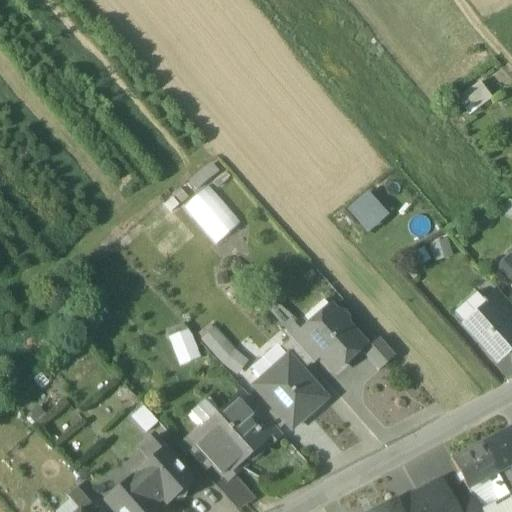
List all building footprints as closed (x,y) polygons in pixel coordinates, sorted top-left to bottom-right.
[(469,113),(492,100),(482,83),(459,96),(469,113)] [(183,207),(216,245),(241,223),(208,185),(183,207)] [(489,305),(508,328),(511,324),(511,309),(496,291),(483,302),(487,307),(489,305)] [(476,294),(453,313),(465,326),(487,307),(483,302),(476,294)] [(511,348),(511,331),(508,328),(489,305),(487,307),(465,326),(464,327),(495,363),(511,348)] [(335,314),(329,307),(304,329),(307,332),(302,336),(306,340),(305,340),(319,357),(333,372),(345,361),(346,362),(363,347),(345,327),(346,320),(341,314),(335,314)] [(319,357),(305,340),(306,340),(302,336),(307,332),(304,329),(299,323),(284,335),(289,341),(310,365),(319,357)] [(214,327),(200,339),(235,376),(249,363),(214,327)] [(181,367),(201,357),(188,329),(168,339),(181,367)] [(310,365),(289,341),(278,350),(286,359),(287,358),(300,373),(310,365)] [(379,372),(394,358),(380,341),(362,355),(379,372)] [(278,350),(251,374),(266,391),(260,396),(291,430),(320,404),(311,395),(316,390),(300,373),(287,358),(286,359),(278,350)] [(280,435),(244,394),(231,406),(254,432),(256,431),(258,433),(256,434),(263,442),(261,443),(265,447),(280,435)] [(131,417),(146,433),(157,422),(143,406),(131,417)] [(231,406),(202,431),(207,437),(232,466),(234,464),(236,466),(261,443),(263,442),(256,434),(258,433),(256,431),(254,432),(231,406)] [(511,435),(509,430),(481,445),(497,475),(506,470),(511,467),(511,435)] [(232,466),(207,437),(194,449),(225,483),(239,470),(236,466),(234,464),(232,466)] [(149,464),(103,504),(110,511),(157,511),(159,511),(154,506),(160,500),(165,506),(191,482),(152,438),(138,451),(149,464)] [(481,445),(452,461),(467,491),(488,480),(497,475),(481,445)] [(511,478),(511,480),(506,470),(497,475),(507,494),(511,491),(511,478)] [(497,475),(488,480),(493,490),(489,492),(495,503),(491,505),(493,511),(511,501),(507,494),(497,475)] [(488,480),(467,491),(469,496),(471,495),(480,511),(479,511),(511,511),(511,502),(511,501),(493,511),(491,505),(495,503),(489,492),(493,490),(488,480)] [(439,481),(416,493),(416,492),(416,493),(425,511),(447,511),(454,508),(452,505),(439,481)] [(93,511),(95,511),(75,488),(66,497),(78,511),(79,511),(93,511)] [(425,511),(416,493),(394,504),(398,511),(425,511)] [(469,496),(456,502),(461,511),(479,511),(480,511),(471,495),(469,496)] [(461,511),(456,502),(452,505),(454,508),(447,511),(461,511)] [(393,503),(375,511),(398,511),(394,504),(393,503)]
